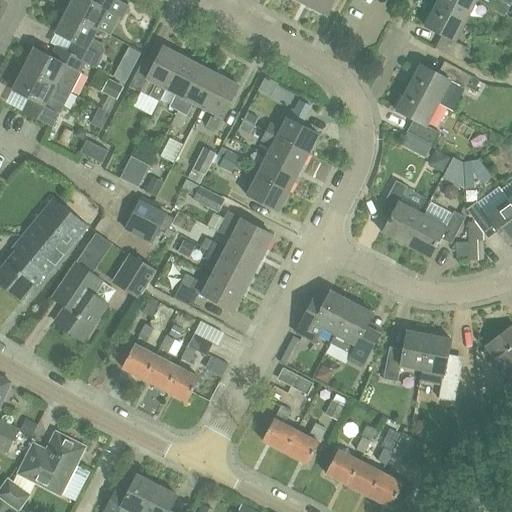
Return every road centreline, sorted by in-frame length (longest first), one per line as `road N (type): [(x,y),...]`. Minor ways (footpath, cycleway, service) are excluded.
road 1 (residential): [(320,243),(360,163),(355,102),(342,80),(318,64),(196,0)]
road 2 (residential): [(201,469),(320,243)]
road 3 (residential): [(320,243),(413,291),(446,296),(511,279)]
road 4 (residential): [(127,432),(0,358)]
road 5 (residential): [(115,201),(0,140)]
